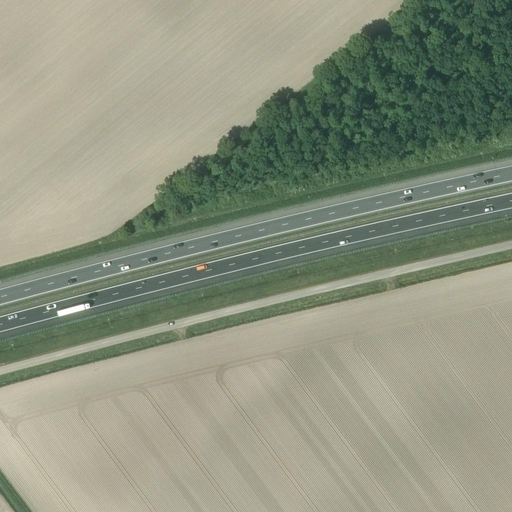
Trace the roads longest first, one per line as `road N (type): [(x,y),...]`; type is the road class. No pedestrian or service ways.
road 1 (unclassified): [(511,246),(0,374)]
road 2 (motorway): [(0,326),(511,202)]
road 3 (motorway): [(511,175),(0,298)]
